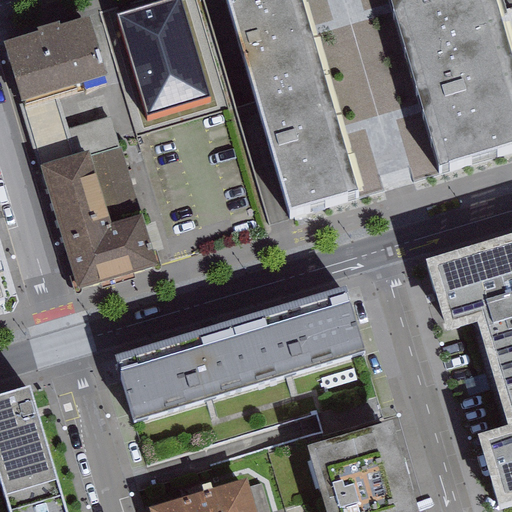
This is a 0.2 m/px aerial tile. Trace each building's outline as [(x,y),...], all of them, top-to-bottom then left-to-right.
[(210,101),(178,0),(116,19),(147,120),(210,101)] [(224,0),(251,90),(320,70),(299,0),(224,0)] [(388,0),(299,0),(320,70),(358,199),(440,175),(401,44),(388,0)] [(388,0),(401,44),(498,15),(493,0),(388,0)] [(511,153),(511,61),(498,15),(401,44),(440,175),(511,153)] [(107,84),(89,25),(3,51),(21,110),(57,99),(107,84)] [(320,70),(251,90),(289,219),(358,199),(320,70)] [(57,99),(21,110),(40,171),(89,156),(90,159),(119,150),(109,120),(68,133),(57,99)] [(89,156),(40,171),(77,293),(157,270),(142,220),(141,221),(120,150),(119,150),(90,159),(89,156)] [(511,242),(425,269),(446,340),(476,332),(507,436),(477,444),(497,511),(503,511),(511,509),(511,242)] [(345,295),(230,330),(249,394),(365,360),(345,295)] [(134,429),(249,394),(230,330),(115,364),(134,429)] [(30,396),(0,404),(0,487),(7,511),(36,511),(62,504),(30,396)] [(416,511),(392,430),(306,455),(322,511),(416,511)] [(254,511),(246,484),(153,511),(254,511)]
